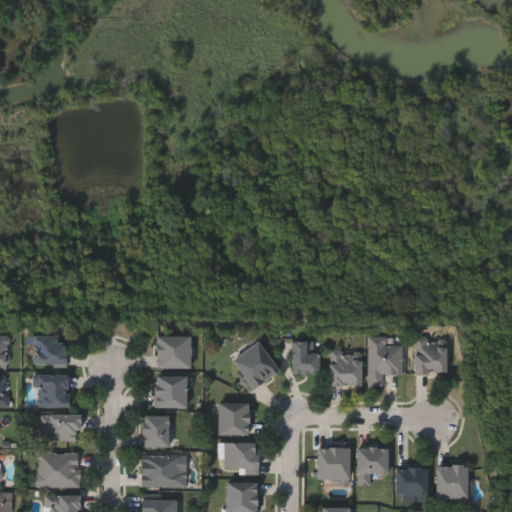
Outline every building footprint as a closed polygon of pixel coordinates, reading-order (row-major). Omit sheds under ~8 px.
[(8,365),(0,365),(0,334),(8,334),(8,365)] [(34,334),(64,334),(64,365),(34,365),(34,334)] [(188,334),(188,367),(154,367),(154,334),(188,334)] [(367,338),(401,338),(401,372),(381,372),(381,384),(367,384),(367,338)] [(413,372),(413,338),(444,338),(444,372),(413,372)] [(249,390),(228,361),(257,340),(278,369),(249,390)] [(317,340),(317,373),(291,373),(291,340),(317,340)] [(360,348),(360,383),(328,384),(327,348),(360,348)] [(0,374),(8,374),(8,405),(0,405),(0,374)] [(36,405),(36,374),(67,374),(67,405),(36,405)] [(153,407),(153,375),(185,375),(185,407),(153,407)] [(216,434),(216,401),(248,401),(248,434),(216,434)] [(78,413),(78,440),(37,440),(37,413),(78,413)] [(141,445),(141,415),(167,415),(167,445),(141,445)] [(223,441),(258,441),(258,468),(223,468),(223,441)] [(316,478),(316,445),(347,445),(347,478),(316,478)] [(355,483),(355,445),(386,445),(386,472),(371,472),(371,483),(355,483)] [(77,451),(77,486),(36,486),(36,451),(77,451)] [(139,485),(139,453),(185,453),(185,485),(139,485)] [(465,464),(465,497),(434,497),(434,464),(465,464)] [(426,466),(426,499),(394,499),(394,466),(426,466)] [(257,511),(224,511),(224,481),(257,481),(257,511)] [(0,489),(11,490),(11,511),(0,511),(0,489)] [(43,511),(43,493),(78,493),(78,511),(43,511)] [(174,499),(174,511),(138,511),(138,499),(174,499)]
